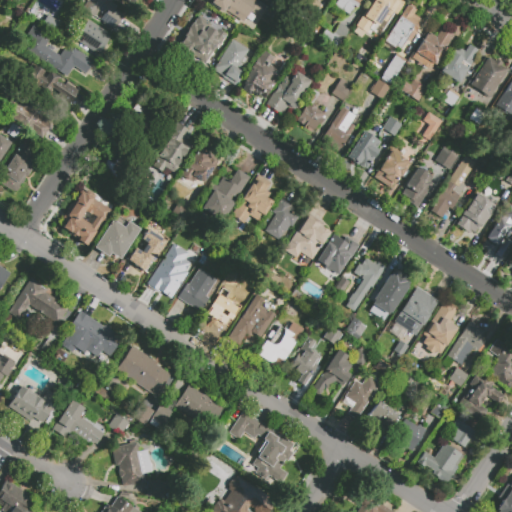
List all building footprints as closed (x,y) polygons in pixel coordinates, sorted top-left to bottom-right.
[(85,0),(97,0),(99,1),(99,0),(112,0),(110,3),(116,7),(114,10),(124,18),(114,31),(80,9),(85,0)] [(211,0),(255,0),(265,6),(263,9),(266,11),(252,32),(224,12),(222,14),(208,5),(211,0)] [(334,6),(337,0),(362,0),(357,8),(355,6),(349,16),(334,6)] [(372,0),(401,0),(405,2),(396,14),(392,12),(385,22),(382,20),(378,27),(372,23),(366,33),(355,26),(372,0)] [(408,5),(416,10),(413,15),(423,21),(409,42),(406,40),(400,50),(396,48),(395,50),(394,49),(392,52),(382,45),(408,5)] [(46,15),(40,24),(52,31),(58,22),(46,15)] [(176,46),(199,15),(212,24),(210,27),(216,31),(219,28),(227,34),(220,43),(221,43),(218,47),(216,49),(215,49),(204,64),(193,56),(192,58),(176,46)] [(85,19),(111,36),(99,55),(93,51),(93,52),(70,39),(85,19)] [(339,23),(349,29),(337,50),(326,44),(339,23)] [(65,44),(93,61),(84,74),(72,66),(65,78),(15,47),(32,24),(51,35),(44,46),(58,56),(65,44)] [(428,32),(436,37),(442,28),(454,36),(434,66),(431,64),(428,69),(411,58),(428,32)] [(232,40),(248,50),(244,55),(249,58),(240,71),(243,73),(236,85),(212,69),(232,40)] [(438,73),(454,48),(458,51),(460,49),(464,52),(468,45),(479,51),(457,85),(438,73)] [(263,51),(274,58),(270,65),(280,72),(264,99),(258,95),(252,92),(249,96),(240,91),(243,86),(240,84),(257,58),(258,58),(263,51)] [(395,56),(405,63),(390,86),(380,79),(395,56)] [(508,71),(490,99),(470,85),(488,58),(494,62),(496,60),(503,64),(501,66),(508,71)] [(33,65),(27,74),(56,93),(54,97),(67,105),(76,91),(64,82),(62,85),(58,82),(56,84),(54,82),(57,77),(48,72),(44,78),(40,76),(43,70),(33,65)] [(295,72),(310,82),(302,95),(303,96),(293,112),(287,108),(281,117),(264,106),(286,72),(292,77),(295,72)] [(331,94),(341,79),(348,84),(346,88),(349,91),(342,101),(331,94)] [(398,90),(405,80),(409,83),(410,81),(411,82),(412,80),(413,81),(414,79),(428,88),(418,103),(398,90)] [(377,80),(390,88),(382,101),(369,93),(377,80)] [(511,80),(511,115),(510,119),(493,109),(511,80)] [(23,126),(2,112),(11,96),(20,102),(31,84),(44,92),(23,126)] [(459,95),(452,107),(441,100),(449,89),(459,95)] [(25,127),(41,138),(47,129),(62,105),(46,94),(31,118),(25,127)] [(307,102),(325,113),(311,134),(294,122),(307,102)] [(341,107),(354,116),(350,124),(355,127),(341,148),(323,135),(341,107)] [(475,108),(485,114),(479,125),(469,119),(475,108)] [(425,110),(442,122),(429,142),(416,134),(421,125),(420,125),(421,123),(418,121),(425,110)] [(389,117),(401,125),(393,138),(381,130),(389,117)] [(177,121),(193,131),(186,142),(194,147),(183,163),(184,164),(176,176),(152,160),(177,121)] [(11,122),(5,132),(17,140),(23,130),(11,122)] [(362,130),(378,140),(373,147),(376,149),(362,169),(344,157),(362,130)] [(0,135),(12,143),(0,161),(0,135)] [(0,184),(0,175),(21,144),(39,155),(24,178),(25,179),(21,184),(19,185),(19,187),(15,194),(0,184)] [(391,146),(395,149),(393,152),(411,163),(401,178),(399,176),(395,182),(395,181),(390,188),(371,176),(391,146)] [(444,146),(458,155),(448,171),(434,161),(444,146)] [(180,175),(190,158),(191,159),(198,148),(217,161),(202,184),(196,179),(194,182),(190,180),(189,181),(180,175)] [(428,211),(464,157),(474,163),(461,184),(465,186),(459,195),(460,196),(450,210),(448,208),(441,219),(428,211)] [(417,166),(433,176),(429,181),(433,184),(416,209),(399,198),(405,189),(403,188),(417,166)] [(249,178),(221,222),(201,209),(210,194),(209,193),(214,185),(216,186),(222,177),(229,182),(237,170),(249,178)] [(473,171),(483,176),(475,189),(466,183),(473,171)] [(257,175),(270,184),(266,190),(270,193),(267,198),(273,202),(259,224),(248,216),(243,224),(230,216),(236,207),(237,208),(241,201),(240,201),(257,175)] [(83,186),(108,204),(105,207),(111,211),(85,247),(76,241),(77,240),(67,233),(67,232),(61,228),(65,223),(61,220),(67,211),(66,210),(70,203),(71,204),(83,186)] [(476,194),(494,204),(490,211),(487,217),(480,227),(478,225),(473,233),(470,231),(468,234),(455,226),(462,215),(460,215),(463,210),(465,211),(476,194)] [(280,199),(291,206),(291,207),(294,209),(291,213),(298,217),(281,243),(264,232),(275,215),(271,213),(280,199)] [(511,206),(511,223),(510,222),(502,236),(510,241),(511,242),(511,244),(503,260),(495,254),(500,244),(496,244),(485,237),(494,224),(507,203),(511,206)] [(307,213),(324,224),(322,227),(330,233),(311,261),(299,253),(296,259),(283,250),(307,213)] [(112,220),(114,222),(117,217),(125,223),(126,221),(139,230),(128,247),(127,247),(119,259),(111,254),(108,258),(93,248),(112,220)] [(143,230),(164,244),(160,250),(161,251),(160,254),(158,253),(148,268),(142,264),(136,273),(120,262),(129,248),(135,252),(141,242),(137,240),(143,230)] [(332,233),(340,238),(342,235),(359,246),(351,258),(350,257),(342,269),(343,269),(341,272),(340,272),(337,277),(314,261),(332,233)] [(144,284),(170,299),(186,272),(184,271),(188,263),(183,260),(186,254),(171,243),(161,259),(144,284)] [(364,258),(371,262),(373,260),(376,263),(377,262),(385,267),(367,295),(365,294),(353,313),(345,307),(348,302),(347,301),(352,294),(353,294),(362,280),(352,272),(357,263),(360,264),(364,258)] [(0,267),(11,274),(2,285),(0,288),(0,267)] [(198,269),(216,281),(205,297),(208,299),(199,313),(176,298),(186,283),(188,285),(198,269)] [(392,272),(394,274),(396,271),(408,279),(406,282),(408,283),(407,286),(408,287),(388,316),(371,305),(374,301),(372,300),(388,274),(390,275),(392,272)] [(342,277),(350,283),(340,298),(331,293),(342,277)] [(8,313),(30,278),(41,285),(40,287),(44,289),(45,288),(48,290),(46,293),(68,307),(58,324),(29,306),(19,320),(8,313)] [(416,287),(438,301),(416,336),(408,331),(402,341),(388,332),(390,330),(389,329),(416,287)] [(223,332),(212,325),(211,327),(199,318),(207,306),(215,293),(223,297),(229,289),(245,299),(223,332)] [(254,295),(263,301),(259,307),(266,312),(267,310),(275,315),(260,339),(252,333),(248,338),(245,336),(240,345),(226,336),(254,295)] [(443,301),(448,305),(449,304),(457,309),(450,320),(453,322),(452,324),(457,328),(438,358),(424,349),(426,347),(422,344),(426,337),(421,335),(443,301)] [(80,310),(103,325),(104,324),(123,337),(100,372),(57,344),(80,310)] [(357,340),(344,332),(354,317),(361,321),(354,332),(359,336),(357,340)] [(254,355),(271,331),(274,333),(279,326),(283,329),(289,320),(304,330),(277,370),(254,355)] [(468,320),(475,325),(474,325),(483,331),(481,335),(483,337),(482,339),(483,341),(477,352),(476,351),(475,352),(471,349),(460,366),(444,355),(450,345),(452,346),(458,336),(457,335),(465,322),(467,323),(468,320)] [(342,335),(334,346),(333,345),(330,343),(329,343),(322,338),(329,327),(342,335)] [(487,350),(497,356),(486,373),(509,388),(511,383),(511,335),(506,344),(495,339),(487,350)] [(0,346),(4,341),(12,347),(12,348),(17,351),(17,350),(27,357),(0,396),(0,346)] [(400,341),(409,346),(399,360),(395,357),(398,354),(394,351),(400,341)] [(132,346),(156,362),(154,364),(170,375),(155,397),(115,370),(132,346)] [(319,361),(307,380),(286,366),(298,347),(319,361)] [(359,348),(352,360),(360,366),(368,355),(359,348)] [(338,350),(347,357),(345,361),(347,362),(347,364),(351,366),(347,372),(350,375),(342,386),(334,381),(333,383),(329,384),(325,390),(324,389),(319,396),(311,391),(338,350)] [(456,368),(468,375),(460,388),(448,380),(456,368)] [(341,402),(355,381),(361,385),(367,375),(380,384),(356,420),(346,414),(350,408),(341,402)] [(474,377),(506,398),(501,406),(484,395),(478,405),(487,411),(481,420),(458,404),(463,396),(464,397),(471,387),(468,385),(474,377)] [(411,380),(402,395),(411,401),(421,386),(411,380)] [(174,407),(189,384),(221,406),(206,428),(174,407)] [(47,391),(59,400),(43,425),(31,418),(29,422),(7,407),(20,387),(40,401),(47,391)] [(71,400),(87,411),(84,415),(106,430),(94,447),(57,423),(71,400)] [(436,400),(428,412),(438,418),(445,406),(436,400)] [(139,402),(152,410),(143,425),(130,416),(139,402)] [(377,402),(395,414),(379,438),(361,426),(377,402)] [(150,417),(161,424),(169,412),(158,404),(150,417)] [(242,411),(251,417),(259,422),(292,445),(289,450),(293,454),(292,454),(287,462),(285,460),(279,469),(286,473),(280,483),(267,476),(264,480),(253,473),(257,468),(251,464),(259,454),(257,452),(264,441),(257,436),(254,440),(243,432),(237,440),(227,433),(242,411)] [(115,414),(129,423),(120,436),(107,427),(115,414)] [(404,414),(427,429),(412,451),(389,435),(404,414)] [(455,419),(475,432),(464,449),(444,435),(455,419)] [(111,448),(136,443),(138,452),(147,450),(152,473),(143,475),(145,482),(122,487),(120,478),(119,478),(117,470),(118,470),(117,466),(115,466),(111,448)] [(444,443),(463,456),(456,466),(458,467),(446,485),(420,467),(420,466),(416,463),(423,452),(433,458),(444,443)] [(210,511),(221,497),(225,500),(230,491),(226,488),(232,479),(234,481),(235,479),(256,493),(253,498),(271,510),(269,511),(210,511)] [(147,481),(166,483),(163,499),(145,496),(147,481)] [(511,511),(493,511),(501,501),(497,497),(506,484),(510,486),(511,483),(511,511)] [(1,511),(0,511),(0,491),(5,484),(31,502),(24,511),(1,511)] [(139,511),(140,511),(115,497),(109,507),(104,504),(98,511),(139,511)] [(391,511),(360,511),(371,498),(391,511)]
